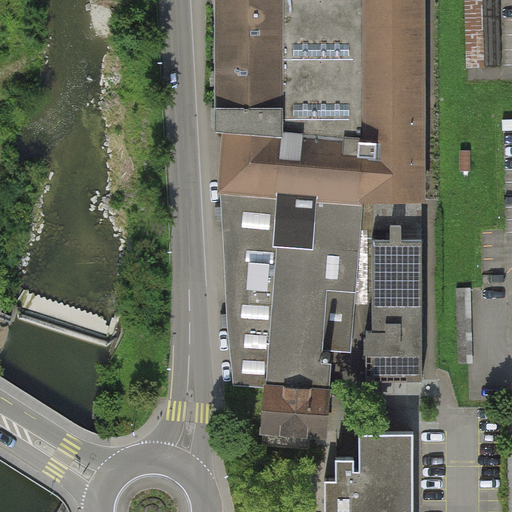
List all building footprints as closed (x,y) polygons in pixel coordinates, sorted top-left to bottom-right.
[(423,199),(424,0),(218,0),(219,123),(219,134),(222,187),(362,199),(423,199)] [(467,0),(467,65),(503,65),(502,0),(467,0)] [(319,347),(350,349),(362,199),(222,187),(229,330),(236,383),(265,385),(262,445),(309,448),(310,434),(327,435),(331,373),(318,372),(319,347)] [(424,380),(423,239),(402,239),(402,224),(392,224),(392,239),(373,239),(373,330),(367,330),(367,381),(424,380)] [(417,511),(416,435),(363,436),(364,458),(339,459),(339,482),(328,482),(328,511),(417,511)]
